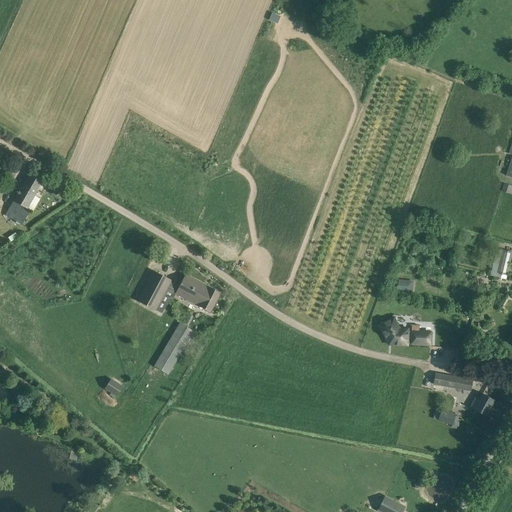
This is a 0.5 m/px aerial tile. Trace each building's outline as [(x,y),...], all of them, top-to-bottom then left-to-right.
[(42,181),(30,174),(22,188),(21,188),(5,215),(22,224),(31,210),(27,208),(35,196),(33,195),(42,181)] [(501,191),(511,194),(511,193),(511,186),(504,183),(501,191)] [(507,275),(511,254),(511,252),(502,250),(496,272),(507,275)] [(185,274),(179,286),(170,281),(171,280),(153,270),(137,300),(155,310),(167,287),(176,292),(175,293),(210,312),(220,292),(185,274)] [(414,279),(397,278),(396,292),(407,293),(407,291),(413,291),(414,279)] [(393,317),(378,325),(389,345),(407,345),(407,343),(408,331),(408,328),(399,328),(393,317)] [(168,374),(194,331),(180,323),(154,366),(168,374)] [(408,331),(407,343),(430,344),(430,332),(419,331),(419,325),(412,325),(411,331),(408,331)] [(435,373),(433,383),(470,390),(472,380),(435,373)] [(121,389),(110,381),(105,389),(116,396),(121,389)] [(475,398),(470,407),(486,416),(494,400),(483,393),(479,400),(475,398)] [(452,424),(455,414),(441,410),(438,420),(452,424)] [(377,511),(379,511),(402,511),(406,506),(385,495),(377,511)]
